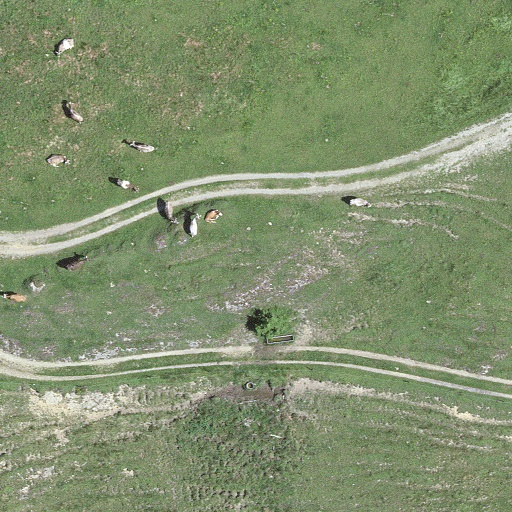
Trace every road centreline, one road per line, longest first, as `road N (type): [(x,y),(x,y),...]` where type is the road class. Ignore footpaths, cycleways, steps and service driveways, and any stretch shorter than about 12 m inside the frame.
road 1 (track): [(511,129),(409,172),(198,191),(45,246),(0,243)]
road 2 (track): [(511,390),(279,351),(78,375),(0,361)]
